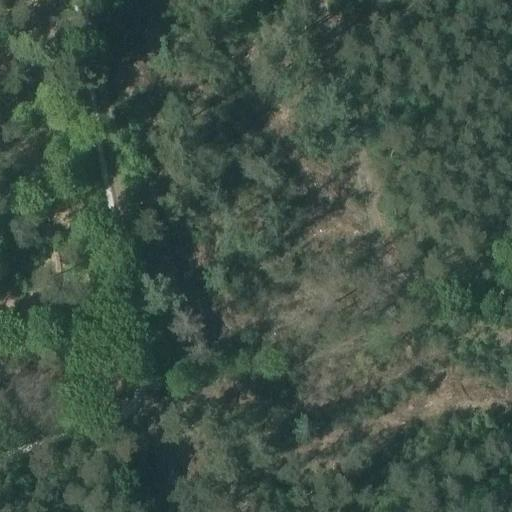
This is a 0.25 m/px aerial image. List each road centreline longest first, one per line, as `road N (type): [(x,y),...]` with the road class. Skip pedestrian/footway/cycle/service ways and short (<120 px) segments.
road 1 (track): [(315,0),(378,304),(511,262)]
road 2 (track): [(82,0),(147,391)]
road 3 (track): [(147,391),(166,511)]
